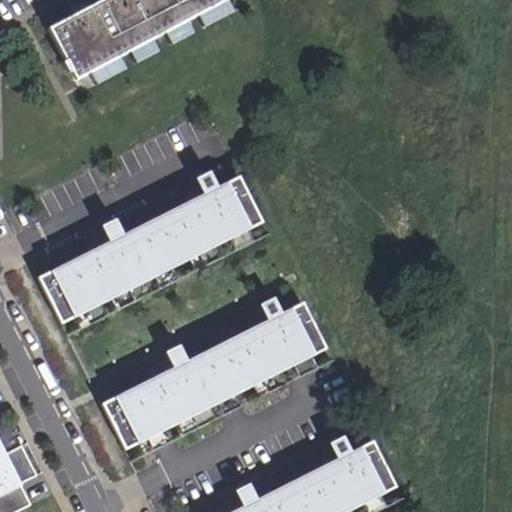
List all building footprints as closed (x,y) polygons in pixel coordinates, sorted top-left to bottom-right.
[(108,0),(52,30),(77,78),(223,0),(108,0)] [(201,26),(229,12),(223,0),(195,15),(201,26)] [(190,32),(184,21),(162,32),(168,44),(190,32)] [(134,62),(155,51),(149,40),(128,50),(134,62)] [(94,83),(123,68),(117,57),(88,72),(94,83)] [(266,227),(241,177),(46,273),(71,323),(266,227)] [(307,304),(113,399),(133,441),(328,346),(307,304)] [(0,430),(0,511),(11,511),(36,499),(0,430)] [(371,443),(230,511),(348,511),(394,490),(371,443)]
